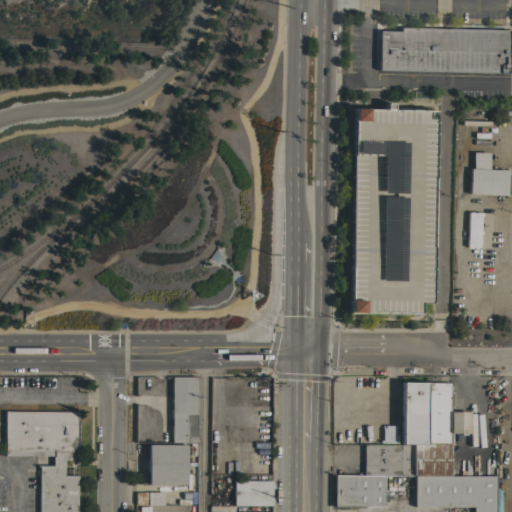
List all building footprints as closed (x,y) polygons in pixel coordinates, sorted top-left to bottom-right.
[(377,70),(377,31),(398,31),(398,27),(508,30),(507,73),(377,70)] [(429,302),(418,302),(417,313),(346,312),(351,108),(383,109),(383,102),(390,102),(390,109),(433,110),(429,302)] [(468,194),(468,168),(471,168),(471,152),(488,152),(487,169),(506,169),(505,195),(468,194)] [(478,247),(466,247),(467,212),(479,212),(478,247)] [(194,442),(170,442),(170,376),(195,377),(194,442)] [(412,476),(412,444),(399,444),(400,383),(448,383),(448,412),(467,412),(467,433),(457,433),(457,439),(452,439),(452,433),(448,433),(448,461),(451,461),(451,476),(412,476)] [(76,411),(76,451),(71,451),(71,459),(63,459),(63,475),(76,475),(75,511),(37,511),(38,465),(51,465),(51,456),(3,455),(3,411),(76,411)] [(183,485),(140,484),(140,472),(146,472),(146,444),(184,444),(183,485)] [(362,475),(362,444),(399,444),(412,444),(412,476),(382,475),(362,475)] [(382,506),(362,506),(362,507),(331,507),(331,475),(362,475),(382,475),(382,506)] [(494,476),(493,511),(470,511),(470,508),(412,508),(412,476),(451,476),(494,476)] [(269,481),(269,505),(232,505),(232,480),(269,481)] [(162,492),(162,504),(134,504),(134,492),(162,492)]
